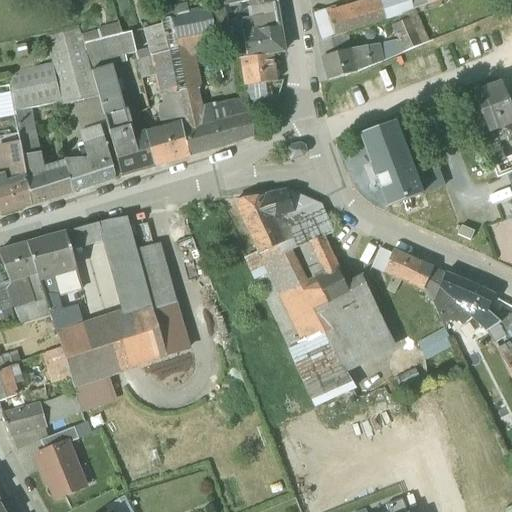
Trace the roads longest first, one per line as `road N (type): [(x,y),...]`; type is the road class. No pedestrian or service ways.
road 1 (residential): [(317,174),(370,229),(511,293)]
road 2 (residential): [(303,126),(511,67)]
road 3 (residential): [(0,231),(209,176)]
road 4 (residential): [(288,0),(303,126)]
